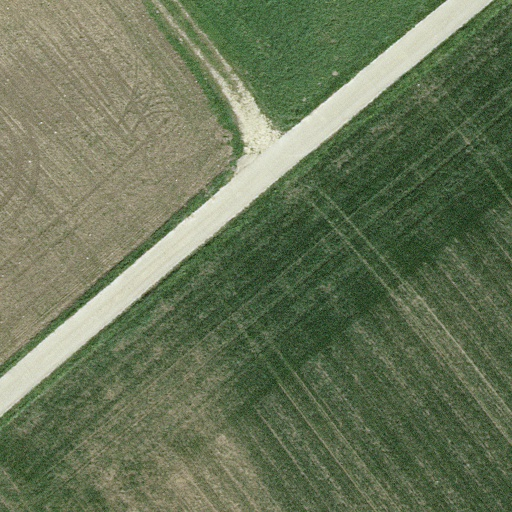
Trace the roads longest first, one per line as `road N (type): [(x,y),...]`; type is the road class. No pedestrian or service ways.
road 1 (track): [(0,396),(261,168),(472,0)]
road 2 (track): [(155,0),(225,87),(261,168)]
